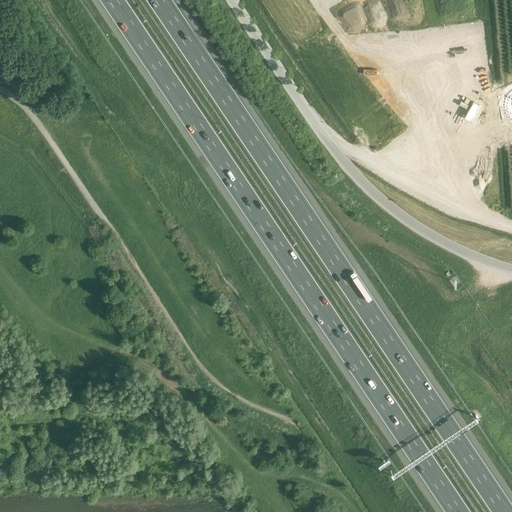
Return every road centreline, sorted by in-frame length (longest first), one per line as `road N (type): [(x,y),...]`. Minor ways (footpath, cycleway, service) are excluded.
road 1 (motorway): [(111,0),(457,511)]
road 2 (motorway): [(503,511),(157,0)]
road 3 (tertiary): [(511,272),(385,205),(336,156),(232,0)]
road 4 (track): [(299,432),(232,405),(195,367),(115,247)]
road 5 (unclassified): [(115,247),(17,100),(0,87)]
